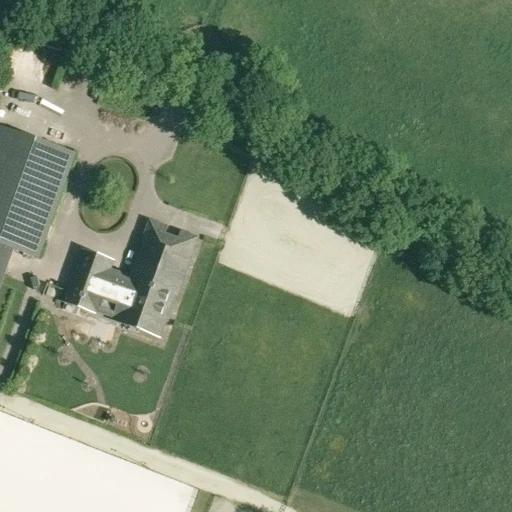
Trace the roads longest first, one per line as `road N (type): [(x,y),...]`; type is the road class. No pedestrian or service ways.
road 1 (track): [(511,274),(188,97)]
road 2 (unclassified): [(188,97),(17,0)]
